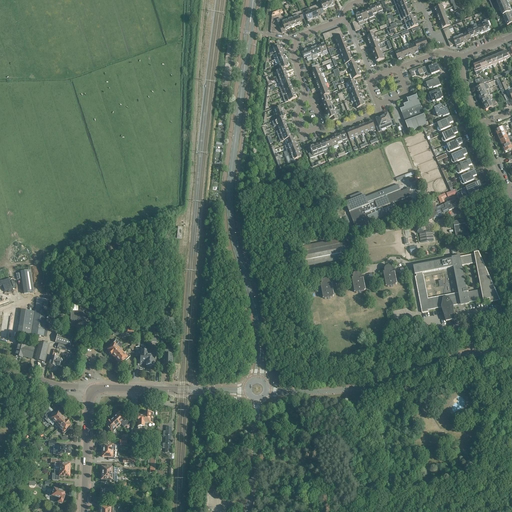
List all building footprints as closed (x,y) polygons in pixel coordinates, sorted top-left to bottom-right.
[(317,2),(318,5),(321,13),(324,12),(323,10),(329,8),(325,0),(319,0),(319,1),(317,2)] [(493,4),(494,5),(495,7),(492,8),(493,9),(494,8),(499,6),(507,26),(511,23),(511,14),(507,2),(508,2),(507,0),(498,0),(499,1),(493,4)] [(395,5),(397,10),(408,6),(406,1),(395,5)] [(380,3),(375,5),(378,13),(383,11),(380,3)] [(309,8),(314,19),(319,17),(318,15),(321,13),(318,5),(309,8)] [(369,7),(370,10),(371,10),(373,15),(378,13),(375,5),(369,7)] [(436,13),(444,10),(442,5),(434,8),(436,13)] [(401,15),(410,11),(408,6),(397,10),(399,10),(401,15)] [(309,8),(301,12),(304,19),(306,18),(308,21),(314,19),(309,8)] [(370,22),(375,20),(373,15),(371,10),(370,10),(366,12),(369,20),(370,22)] [(438,18),(446,15),(444,10),(436,13),(438,18)] [(399,15),(401,20),(412,16),(410,11),(401,15),(399,15)] [(292,15),(293,18),(296,26),(302,24),(301,20),(304,19),(301,12),(292,15)] [(369,20),(366,12),(361,14),(364,22),(369,20)] [(365,24),(364,22),(361,14),(355,16),(357,21),(359,24),(360,26),(365,24)] [(406,24),(408,24),(416,20),(414,15),(412,16),(401,20),(401,21),(404,20),(406,25),(406,24)] [(440,23),(448,20),(446,15),(438,18),(440,23)] [(286,30),(291,28),(288,20),(282,22),(281,18),(277,20),(282,33),(286,31),(286,30)] [(288,20),(291,28),(296,26),(293,18),(288,20)] [(481,22),(485,32),(490,30),(489,26),(491,25),(488,19),(481,22)] [(408,30),(410,29),(419,25),(419,24),(419,23),(418,22),(417,22),(416,20),(408,24),(406,24),(408,30)] [(440,23),(442,29),(450,25),(448,20),(440,23)] [(477,26),(480,34),(485,32),(481,22),(479,23),(480,25),(477,26)] [(480,34),(477,26),(472,28),(475,36),(477,35),(477,36),(478,37),(479,36),(480,35),(479,34),(480,34)] [(470,38),(475,36),(472,28),(467,30),(468,33),(470,38)] [(337,44),(345,41),(343,36),(342,33),(339,34),(336,36),(337,38),(335,39),(337,44)] [(366,37),(368,42),(377,39),(375,33),(366,37)] [(463,35),(466,43),(471,41),(470,38),(468,33),(463,35)] [(458,37),(461,45),(466,43),(463,35),(458,37)] [(419,38),(423,48),(428,46),(424,36),(419,38)] [(458,37),(453,39),(454,42),(455,45),(456,47),(458,46),(459,47),(460,47),(461,47),(461,46),(461,45),(458,37)] [(414,40),(415,43),(418,50),(423,48),(419,38),(414,40)] [(379,44),(377,39),(368,42),(370,47),(379,44)] [(345,41),(337,44),(339,49),(347,46),(345,41)] [(324,43),(319,45),(323,56),(328,54),(324,43)] [(415,43),(410,45),(413,54),(419,52),(418,50),(415,43)] [(283,51),(282,48),(281,46),(279,47),(278,44),(276,45),(275,44),(273,45),(273,46),(272,46),(274,52),(270,54),(270,56),(273,55),(283,51)] [(379,44),(370,47),(372,52),(381,49),(379,44)] [(323,56),(319,45),(314,47),(317,55),(320,54),(321,57),(323,56)] [(405,47),(408,56),(413,54),(410,45),(405,47)] [(339,49),(341,54),(349,51),(347,46),(339,49)] [(317,55),(314,47),(309,49),(312,57),(313,60),(318,58),(317,55)] [(408,56),(405,47),(400,49),(403,58),(408,56)] [(312,57),(309,49),(304,51),(301,52),(304,59),(306,58),(307,59),(312,57)] [(381,49),(372,52),(374,57),(383,54),(381,49)] [(403,58),(400,49),(394,51),(397,58),(398,60),(403,58)] [(285,56),(283,51),(273,55),(275,60),(285,56)] [(349,51),(341,54),(343,59),(351,56),(349,51)] [(511,58),(508,53),(507,53),(506,51),(504,51),(504,52),(501,53),(504,61),(511,58)] [(504,61),(501,53),(500,54),(500,53),(497,54),(498,55),(495,56),(498,63),(504,61)] [(385,59),(383,54),(374,57),(376,62),(385,59)] [(495,64),(498,63),(495,56),(494,55),(492,56),(492,57),(490,58),(494,67),(496,66),(495,64)] [(275,60),(277,65),(287,61),(285,56),(275,60)] [(345,65),(347,64),(353,61),(351,56),(343,59),(345,65)] [(494,67),(490,58),(489,58),(489,57),(486,58),(487,59),(484,60),(487,68),(493,65),(494,67)] [(347,64),(349,69),(357,65),(355,60),(353,61),(347,64)] [(481,62),(479,63),(482,70),(487,68),(484,60),(484,61),(483,60),(481,61),(481,62)] [(276,71),(281,69),(285,68),(289,66),(287,61),(277,65),(278,69),(276,70),(276,71)] [(482,70),(479,63),(476,64),(475,63),(473,64),(474,65),(473,65),(475,68),(474,69),(476,76),(480,74),(479,73),(483,72),(482,70)] [(419,75),(427,72),(428,76),(431,75),(439,72),(438,68),(439,68),(438,65),(437,65),(436,64),(433,66),(432,66),(431,65),(421,69),(421,68),(418,70),(418,71),(419,75)] [(349,69),(351,74),(359,70),(357,65),(349,69)] [(276,71),(278,76),(286,73),(285,68),(281,69),(276,71)] [(320,68),(312,71),(314,77),(322,73),(320,68)] [(353,79),(361,76),(359,70),(351,74),(353,79)] [(280,81),(288,78),(286,73),(278,76),(275,77),(277,82),(280,81)] [(322,73),(314,77),(316,82),(324,78),(322,73)] [(280,81),(282,86),(290,83),(288,78),(280,81)] [(324,78),(316,82),(318,87),(326,84),(324,78)] [(441,86),(439,81),(439,80),(438,80),(437,80),(436,80),(434,81),(434,80),(432,81),(431,78),(422,82),(424,85),(426,84),(427,87),(428,87),(428,88),(429,89),(430,89),(433,88),(433,89),(441,86)] [(355,80),(347,83),(349,88),(357,85),(355,80)] [(280,87),(282,92),(292,88),(290,83),(282,86),(280,87)] [(326,84),(318,87),(320,92),(328,89),(326,84)] [(357,85),(349,88),(351,93),(359,90),(357,85)] [(478,94),(486,91),(483,85),(476,88),(478,94)] [(292,88),(282,92),(284,97),(294,93),(292,88)] [(328,89),(320,92),(322,97),(330,94),(328,89)] [(359,90),(351,93),(353,98),(361,95),(359,90)] [(481,99),(490,95),(487,90),(486,91),(478,94),(481,99)] [(431,98),(433,103),(434,104),(435,104),(436,104),(436,103),(437,103),(437,102),(440,101),(440,99),(443,98),(443,97),(442,93),(441,94),(441,92),(436,94),(435,91),(428,94),(430,99),(431,98)] [(296,98),(294,93),(284,97),(286,103),(296,98)] [(323,104),(331,101),(329,95),(321,99),(323,104)] [(361,95),(353,98),(355,103),(363,100),(362,98),(363,97),(363,95),(362,95),(361,95)] [(483,105),(492,101),(490,95),(481,99),(483,105)] [(409,132),(423,126),(428,124),(417,96),(407,100),(409,106),(400,109),(409,132)] [(363,100),(355,103),(357,108),(365,105),(363,100)] [(325,109),(333,106),(331,101),(323,104),(325,109)] [(492,101),(483,105),(486,110),(493,107),(492,104),(493,103),(492,101)] [(440,117),(442,116),(443,117),(450,115),(448,110),(447,109),(446,109),(446,108),(445,108),(443,109),(441,105),(434,108),(437,116),(438,117),(439,117),(440,117)] [(284,112),(282,106),(274,110),(276,115),(284,112)] [(327,114),(335,111),(333,106),(325,109),(327,114)] [(337,110),(335,111),(327,114),(329,119),(331,119),(332,122),(340,119),(337,110)] [(276,115),(278,120),(283,118),(284,118),(286,117),(284,112),(276,115)] [(384,115),(382,116),(386,128),(392,125),(393,127),(396,126),(393,120),(390,121),(388,114),(384,116),(384,115)] [(380,118),(376,119),(379,125),(376,126),(378,132),(381,131),(381,130),(386,128),(382,116),(380,117),(380,118)] [(285,123),(284,118),(283,118),(278,120),(275,121),(277,126),(285,123)] [(453,123),(451,118),(437,124),(439,127),(438,128),(437,129),(437,130),(438,131),(439,132),(441,131),(451,127),(450,124),(453,123)] [(372,121),(367,123),(370,131),(375,129),(372,121)] [(287,128),(285,123),(277,126),(279,131),(287,128)] [(367,123),(362,125),(365,133),(370,131),(367,123)] [(362,125),(357,127),(360,135),(365,133),(362,125)] [(357,127),(352,129),(355,137),(360,135),(357,127)] [(498,136),(505,133),(506,132),(505,130),(504,130),(503,127),(495,130),(496,131),(495,131),(496,134),(497,133),(498,136)] [(287,128),(279,131),(276,132),(278,137),(289,133),(287,128)] [(456,128),(442,134),(443,137),(442,138),(442,139),(442,141),(443,142),(444,142),(445,142),(456,138),(454,135),(458,133),(456,128)] [(346,131),(350,139),(355,137),(352,129),(346,131)] [(348,141),(344,131),(339,133),(342,142),(344,145),(346,144),(346,142),(348,141)] [(283,141),(286,140),(291,138),(289,133),(278,137),(280,142),(283,141)] [(338,144),(342,142),(339,133),(334,136),(335,138),(337,144),(338,144)] [(499,139),(500,141),(507,138),(505,133),(498,136),(497,137),(498,139),(499,139)] [(286,140),(288,145),(296,142),(294,137),(291,138),(286,140)] [(339,146),(338,144),(337,144),(335,138),(330,140),(333,148),(339,146)] [(501,144),(503,147),(510,143),(507,138),(500,141),(500,142),(501,145),(501,144)] [(460,139),(447,145),(448,148),(447,149),(447,150),(447,151),(448,152),(449,153),(450,153),(460,148),(459,146),(463,144),(460,139)] [(333,148),(330,140),(325,142),(328,150),(333,148)] [(285,146),(287,151),(298,147),(296,142),(288,145),(285,146)] [(326,151),(328,150),(325,142),(320,144),(325,155),(327,154),(326,151)] [(511,145),(511,146),(510,143),(503,147),(502,147),(503,150),(504,149),(505,152),(511,149),(511,145)] [(324,155),(325,155),(320,144),(315,146),(319,155),(324,154),(324,155)] [(310,159),(319,155),(315,146),(310,148),(312,153),(308,154),(310,159)] [(300,152),(298,147),(287,151),(289,156),(300,152)] [(465,150),(451,156),(453,159),(452,160),(451,161),(452,162),(452,163),(454,164),(455,163),(465,159),(464,156),(467,155),(465,150)] [(302,157),(300,152),(289,156),(292,163),(295,161),(295,160),(302,157)] [(470,160),(456,166),(458,169),(457,170),(456,171),(456,173),(457,174),(458,174),(460,174),(470,170),(468,167),(472,165),(470,160)] [(444,171),(442,172),(446,180),(447,183),(449,182),(451,181),(448,176),(446,171),(444,171)] [(477,176),(475,171),(461,177),(462,180),(461,181),(461,182),(461,183),(462,184),(463,185),(464,185),(474,180),(473,178),(477,176)] [(414,172),(396,179),(397,181),(415,175),(414,172)] [(467,191),(465,191),(467,196),(474,193),(475,195),(480,193),(479,191),(483,189),(479,182),(466,188),(467,191)] [(369,221),(370,222),(398,211),(395,203),(412,196),(410,191),(410,190),(410,188),(409,188),(407,188),(407,190),(401,192),(398,185),(366,197),(365,195),(362,196),(361,192),(350,197),(351,200),(346,203),(349,212),(357,231),(369,226),(367,221),(369,221)] [(458,207),(455,200),(436,208),(434,203),(428,206),(430,210),(425,212),(429,221),(442,215),(442,214),(458,207)] [(453,222),(455,230),(457,241),(470,239),(466,219),(453,222)] [(421,242),(434,241),(433,231),(424,233),(423,226),(417,227),(417,233),(419,233),(421,242)] [(301,247),(305,267),(344,259),(344,257),(348,256),(345,240),(340,241),(340,239),(301,247)] [(500,301),(478,253),(479,253),(479,252),(474,253),(474,255),(460,257),(460,256),(452,258),(452,259),(413,266),(415,275),(416,274),(416,277),(415,277),(422,311),(422,313),(428,312),(428,310),(440,308),(441,308),(444,314),(443,315),(443,317),(444,317),(446,322),(455,320),(454,305),(461,304),(462,309),(470,307),(469,302),(483,300),(483,301),(490,300),(490,303),(501,301),(500,301)] [(393,286),(396,286),(396,285),(397,285),(395,273),(396,273),(395,272),(393,272),(393,270),(393,269),(392,268),(392,267),(391,267),(390,266),(389,266),(388,266),(387,266),(387,267),(386,267),(385,268),(385,269),(384,269),(384,270),(384,271),(385,272),(383,272),(386,287),(387,286),(388,287),(391,287),(391,286),(392,286),(393,286)] [(31,270),(20,272),(24,294),(34,292),(31,270)] [(361,292),(365,292),(364,291),(366,291),(363,279),(364,279),(364,278),(362,278),(361,275),(361,274),(360,273),(359,273),(359,272),(358,272),(357,272),(356,272),(355,272),(355,273),(354,273),(354,274),(353,274),(353,275),(353,276),(353,277),(353,278),(352,278),(355,293),(356,292),(356,293),(359,293),(359,292),(360,292),(361,292)] [(334,297),(332,285),(333,285),(333,284),(331,284),(330,281),(330,280),(329,280),(329,279),(328,279),(328,278),(327,278),(326,278),(325,278),(324,278),(323,279),(322,280),(322,281),(322,282),(321,282),(321,283),(322,283),(322,284),(321,284),(323,299),(325,298),(325,299),(328,299),(328,298),(329,298),(330,298),(333,298),(333,297),(334,297)] [(8,284),(0,285),(0,300),(12,297),(8,284)] [(36,299),(31,335),(44,337),(46,337),(47,333),(48,325),(45,324),(49,301),(36,299)] [(21,310),(17,335),(22,335),(21,339),(30,340),(34,312),(21,310)] [(82,310),(78,310),(78,311),(71,311),(70,326),(78,327),(78,325),(86,326),(86,321),(90,321),(90,315),(103,316),(103,311),(90,310),(90,311),(87,311),(87,310),(83,310),(82,310)] [(73,335),(58,331),(55,342),(70,347),(73,335)] [(119,349),(122,346),(119,342),(118,343),(116,341),(110,346),(111,347),(107,350),(109,352),(108,353),(109,353),(109,354),(110,355),(111,355),(112,356),(112,355),(119,349)] [(49,344),(40,342),(35,360),(45,362),(49,344)] [(26,346),(18,344),(15,356),(22,357),(22,356),(31,359),(34,349),(35,346),(30,345),(29,348),(26,347),(26,346)] [(115,359),(116,360),(123,353),(119,349),(112,355),(114,357),(114,358),(115,359)] [(156,352),(147,352),(146,364),(146,365),(149,365),(150,366),(151,366),(152,365),(155,365),(155,362),(152,362),(153,358),(155,358),(155,355),(156,355),(156,352)] [(123,353),(116,360),(116,361),(117,362),(118,362),(120,364),(123,361),(124,362),(130,357),(128,355),(126,356),(123,353)] [(164,355),(163,365),(172,365),(172,355),(164,355)] [(58,358),(51,356),(49,364),(59,367),(61,361),(57,360),(58,358)] [(48,409),(45,412),(47,414),(45,416),(47,418),(45,420),(49,423),(50,422),(53,426),(55,423),(62,417),(62,416),(62,415),(61,414),(60,414),(58,412),(54,416),(51,413),(53,411),(49,407),(48,409)] [(144,413),(144,414),(144,423),(152,423),(152,420),(150,420),(150,416),(153,416),(153,413),(149,413),(149,412),(148,412),(147,413),(144,413)] [(114,417),(120,424),(124,421),(125,422),(127,420),(123,416),(122,417),(118,413),(116,415),(115,415),(114,416),(114,417)] [(63,417),(62,417),(55,423),(59,428),(66,421),(64,419),(64,418),(63,417)] [(111,420),(110,421),(116,428),(120,424),(114,417),(113,418),(112,419),(111,420)] [(66,420),(66,421),(59,428),(62,431),(61,432),(64,434),(68,430),(67,429),(71,426),(69,424),(70,424),(69,423),(69,422),(68,421),(67,421),(66,420)] [(110,421),(109,421),(108,421),(107,423),(106,424),(105,426),(108,430),(107,431),(111,435),(114,432),(113,432),(116,428),(110,421)] [(56,446),(54,446),(54,454),(60,455),(60,454),(70,454),(70,453),(71,453),(71,451),(70,450),(70,447),(68,447),(68,446),(65,446),(56,446)] [(102,457),(109,458),(109,460),(115,460),(115,452),(103,451),(103,453),(102,453),(102,454),(102,456),(102,457)] [(56,463),(55,470),(68,470),(69,468),(70,467),(70,465),(69,465),(70,464),(60,464),(61,460),(52,459),(52,463),(56,463)] [(68,473),(68,470),(55,470),(55,474),(57,474),(56,476),(54,476),(54,480),(59,481),(59,477),(69,477),(69,476),(70,476),(70,474),(69,473),(68,473)] [(117,474),(114,474),(102,474),(102,476),(101,476),(101,477),(101,479),(101,480),(114,480),(114,482),(117,482),(117,474)] [(65,493),(54,489),(51,497),(58,499),(57,503),(62,504),(65,496),(64,496),(65,493)] [(109,489),(109,490),(101,490),(101,493),(100,493),(100,497),(103,497),(105,497),(105,498),(105,497),(109,497),(109,498),(116,499),(116,493),(116,490),(109,489)]
